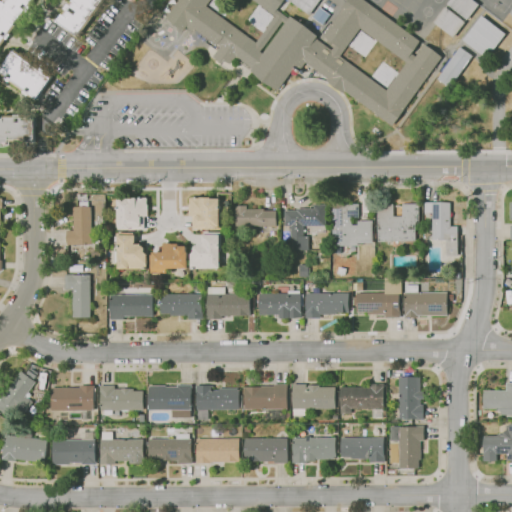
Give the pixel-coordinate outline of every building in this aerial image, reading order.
[(0,2),(1,1),(3,3),(5,0),(34,0),(20,20),(17,18),(14,24),(16,25),(9,34),(10,35),(6,40),(6,39),(0,48),(0,2)] [(104,0),(78,37),(56,21),(65,10),(64,9),(67,4),(69,5),(72,0),(104,0)] [(391,126),(344,91),(343,93),(326,81),(327,79),(305,62),(299,70),(301,72),(299,74),(293,69),(277,91),(250,71),(251,69),(236,57),(228,68),(212,56),(220,46),(217,44),(216,45),(194,29),(192,31),(186,26),(183,30),(166,16),(177,0),(319,0),(309,15),(287,0),(283,0),(277,10),(289,18),(290,16),(317,36),(316,38),(331,50),(335,45),(322,36),(348,0),(364,0),(421,41),(412,53),(416,56),(424,44),(442,57),(391,126)] [(453,38),(433,22),(444,7),(448,9),(450,6),(447,4),(449,0),(472,0),(479,5),(467,20),(466,19),(464,22),(465,23),(453,38)] [(322,25),(312,17),(320,7),(330,15),(322,25)] [(487,58),(463,40),(481,16),(505,34),(487,58)] [(449,88),(437,79),(460,47),(472,56),(449,88)] [(37,98),(29,93),(27,96),(23,93),(26,89),(11,79),(8,82),(4,79),(6,76),(0,71),(0,69),(14,49),(52,76),(37,98)] [(34,142),(26,142),(26,139),(8,139),(8,142),(0,142),(0,119),(3,119),(3,115),(14,115),(14,114),(20,114),(20,115),(23,115),(23,117),(31,117),(31,123),(34,123),(34,142)] [(219,229),(193,229),(193,216),(189,216),(189,204),(190,204),(190,198),(201,198),(201,197),(210,197),(210,199),(219,198),(219,225),(219,229)] [(120,230),(120,227),(118,227),(117,199),(126,199),(126,198),(147,198),(147,205),(148,205),(148,216),(144,217),(144,229),(120,230)] [(66,246),(66,231),(73,231),(73,207),(79,206),(79,199),(86,199),(87,207),(91,207),(91,245),(66,246)] [(458,256),(446,256),(446,240),(433,240),(432,213),(425,213),(425,202),(433,202),(433,203),(450,203),(450,226),(457,226),(458,256)] [(332,246),(332,204),(358,204),(358,217),(352,217),(352,225),(357,225),(357,221),(372,221),(372,243),(358,243),(358,246),(332,246)] [(415,242),(377,242),(377,204),(393,204),(393,216),(402,216),(402,204),(418,204),(418,224),(415,224),(415,242)] [(276,226),(235,226),(235,206),(246,206),(246,209),(263,209),(263,211),(276,211),(276,226)] [(308,251),(293,250),(293,237),(291,237),(291,229),(289,229),(289,226),(284,226),(284,210),(296,211),(296,208),(326,209),(325,227),(304,226),(304,236),(309,236),(308,251)] [(117,269),(116,233),(133,233),(133,235),(135,235),(135,242),(134,242),(134,244),(140,244),(140,246),(142,246),(144,248),(144,252),(146,254),(147,268),(117,269)] [(220,268),(190,269),(190,254),(193,252),(193,248),(195,245),(197,246),(197,244),(203,244),(203,242),(202,242),(202,235),(203,235),(203,233),(221,233),(221,250),(220,250),(220,268)] [(165,274),(149,274),(150,257),(152,257),(152,252),(163,252),(163,243),(170,243),(170,244),(177,244),(177,246),(186,246),(186,252),(188,252),(187,269),(165,268),(165,274)] [(308,277),(298,277),(298,265),(308,265),(308,268),(310,268),(310,273),(308,273),(308,277)] [(345,276),(336,274),(338,267),(347,269),(345,276)] [(91,317),(74,317),(74,289),(66,289),(65,275),(91,275),(91,317)] [(124,320),(110,319),(111,293),(148,294),(148,285),(153,285),(153,294),(154,294),(153,316),(124,315),(124,320)] [(419,318),(404,318),(404,314),(404,293),(406,293),(405,285),(418,285),(418,293),(447,292),(447,294),(453,294),(453,301),(447,301),(447,315),(419,316),(419,318)] [(221,320),(207,320),(207,294),(207,287),(225,287),(225,294),(250,294),(250,315),(221,316),(221,320)] [(301,319),(274,319),(274,315),(259,315),(259,293),(288,294),(288,290),(300,290),(300,293),(300,295),(303,295),(303,306),(300,306),(300,310),(301,310),(301,319)] [(400,318),(385,318),(385,314),(366,314),(366,313),(356,313),(356,305),(353,305),(353,297),(356,297),(356,292),(399,292),(399,310),(400,310),(400,318)] [(320,319),(305,319),(305,310),(306,310),(306,293),(349,293),(349,312),(336,312),(336,314),(320,314),(320,319)] [(202,320),(188,320),(188,315),(170,315),(170,314),(160,314),(160,294),(201,294),(201,311),(202,311),(202,320)] [(37,377),(29,373),(33,367),(40,372),(37,377)] [(12,416),(0,407),(0,389),(5,393),(23,370),(37,381),(26,395),(34,402),(26,412),(19,407),(12,416)] [(45,389),(40,388),(43,373),(48,374),(45,389)] [(423,420),(416,420),(416,419),(399,419),(399,378),(420,377),(420,392),(424,392),(424,398),(420,398),(420,405),(423,405),(423,420)] [(511,415),(501,415),(501,409),(483,409),(483,390),(506,391),(506,382),(511,382),(511,415)] [(192,418),(172,417),(173,409),(149,409),(149,386),(151,386),(151,385),(167,385),(167,386),(179,386),(179,384),(193,384),(192,389),(193,389),(193,409),(192,409),(192,418)] [(263,420),(263,409),(245,409),(245,405),(246,405),(246,389),(245,389),(245,387),(274,386),(274,385),(288,384),(288,402),(291,402),(291,408),(288,408),(288,409),(286,409),(286,419),(263,420)] [(350,416),(341,416),(340,387),(369,387),(369,384),(384,384),(384,388),(383,388),(383,408),(350,409),(350,416)] [(95,410),(52,410),(52,387),(80,387),(80,385),(95,385),(95,410)] [(145,410),(102,410),(102,392),(101,392),(101,385),(116,385),(116,389),(122,389),(122,388),(131,388),(131,389),(135,389),(135,390),(145,390),(145,410)] [(210,419),(199,419),(199,410),(198,410),(198,393),(197,393),(197,385),(214,385),(214,388),(211,388),(211,390),(220,390),(220,388),(239,388),(239,390),(241,390),(241,395),(244,395),(244,407),(240,407),(240,409),(210,409),(210,419)] [(305,415),(293,415),(293,409),(292,409),(292,385),(306,385),(306,387),(308,387),(308,386),(319,386),(319,387),(335,387),(335,409),(305,409),(305,415)] [(383,419),(372,419),(372,409),(383,409),(383,419)] [(511,461),(507,461),(507,454),(496,454),(496,461),(483,461),(483,436),(497,436),(497,434),(502,434),(506,430),(506,425),(508,425),(508,424),(511,424),(511,461)] [(418,469),(399,468),(399,440),(392,440),(392,427),(399,427),(414,427),(414,426),(424,426),(424,441),(421,441),(421,459),(418,459),(418,469)] [(193,463),(179,463),(179,460),(150,460),(150,439),(177,439),(177,433),(191,433),(191,438),(193,438),(193,463)] [(46,463),(17,459),(17,461),(2,459),(2,456),(3,456),(6,434),(49,440),(46,463)] [(307,463),(293,463),(293,455),(294,455),(294,438),(337,437),(337,442),(339,442),(339,453),(337,453),(337,456),(334,456),(334,458),(315,458),(315,460),(307,460),(307,463)] [(212,462),(197,462),(197,460),(198,460),(198,438),(242,438),(242,461),(212,461),(212,462)] [(289,463),(275,463),(275,461),(258,461),(258,462),(246,462),(246,454),(246,438),(289,438),(289,463)] [(384,462),(370,462),(370,459),(351,459),(351,457),(341,457),(341,438),(383,438),(383,455),(384,455),(384,462)] [(97,464),(83,464),(83,462),(70,462),(70,464),(53,464),(53,440),(97,439),(97,464)] [(115,464),(101,464),(101,457),(102,457),(102,440),(144,439),(144,458),(134,458),(134,460),(115,460),(115,464)]
